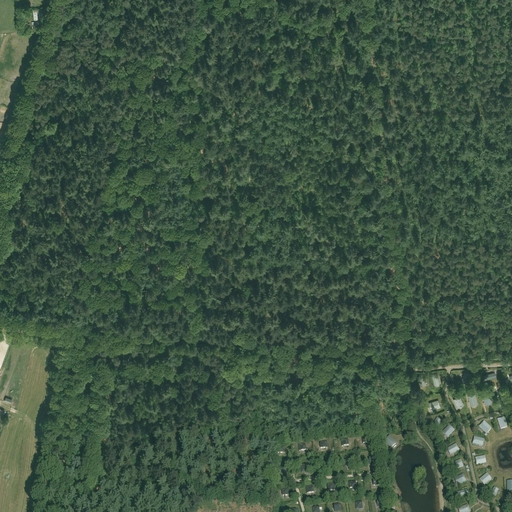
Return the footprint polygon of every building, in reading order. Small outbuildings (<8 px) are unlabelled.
[(33,10),(34,21),(43,20),(42,9),(33,10)] [(42,21),(31,22),(32,29),(43,28),(42,21)] [(463,376),(461,382),(468,384),(470,378),(471,374),(465,373),(464,376),(463,376)] [(417,376),(420,383),(421,383),(422,386),(425,385),(424,381),(424,380),(422,375),(417,376)] [(490,393),(483,395),(485,405),(493,403),(490,393)] [(475,394),(468,396),(470,406),(478,404),(475,394)] [(460,396),(453,399),(457,408),(464,405),(460,396)] [(432,402),(429,404),(431,409),(434,408),(434,409),(440,407),(438,400),(432,402)] [(504,417),(498,420),(500,426),(501,429),(507,427),(506,424),(504,417)] [(434,425),(432,428),(436,430),(438,426),(441,421),(437,418),(433,425),(434,425)] [(484,422),(479,427),(484,431),(487,433),(491,429),(489,427),(489,426),(484,422)] [(449,425),(442,432),(448,438),(455,431),(449,425)] [(390,436),(383,441),(391,449),(397,444),(390,436)] [(474,437),(473,444),(479,446),(479,445),(482,446),(484,440),(481,439),(474,437)] [(450,448),(447,450),(450,455),(453,453),(454,454),(459,450),(456,444),(450,447),(450,448)] [(481,457),(475,458),(476,465),(483,464),(483,463),(486,463),(485,457),(481,457)] [(455,463),(452,464),(454,470),(457,469),(463,467),(461,460),(455,462),(455,463)] [(484,476),(479,480),(484,486),(489,482),(488,481),(491,479),(487,474),(485,476),(484,476)] [(457,478),(454,479),(456,485),(460,483),(460,484),(466,482),(463,475),(457,477),(457,478)] [(492,492),(489,497),(493,500),(497,493),(496,493),(498,490),(495,488),(492,492)]
